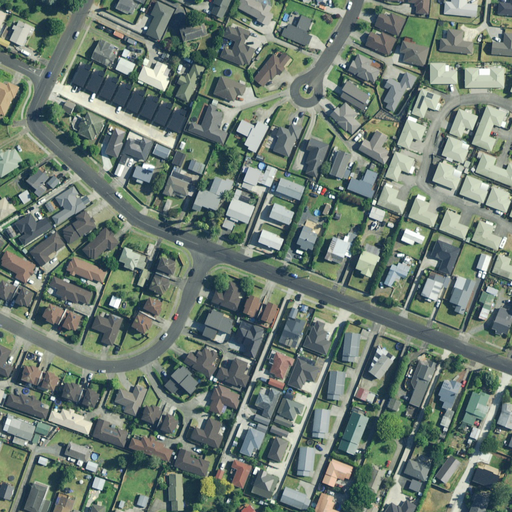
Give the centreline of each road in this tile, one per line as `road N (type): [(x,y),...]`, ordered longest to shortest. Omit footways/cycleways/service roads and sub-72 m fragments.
road 1 (residential): [(511,368),(207,248)]
road 2 (residential): [(0,319),(95,363),(145,358),(175,328),(207,248)]
road 3 (residential): [(207,248),(134,217),(37,129),(32,116),(47,82)]
road 4 (residential): [(511,225),(430,190),(420,177),(444,107),(466,97),(511,106)]
